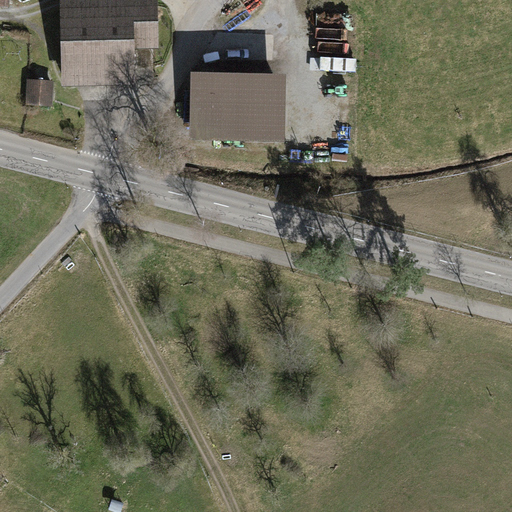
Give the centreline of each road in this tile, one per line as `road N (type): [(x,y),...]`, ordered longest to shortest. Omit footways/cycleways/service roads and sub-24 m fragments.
road 1 (tertiary): [(116,178),(511,278)]
road 2 (track): [(87,209),(130,311),(236,511)]
road 3 (unclassified): [(211,0),(116,178)]
road 4 (unclassified): [(0,302),(116,178)]
